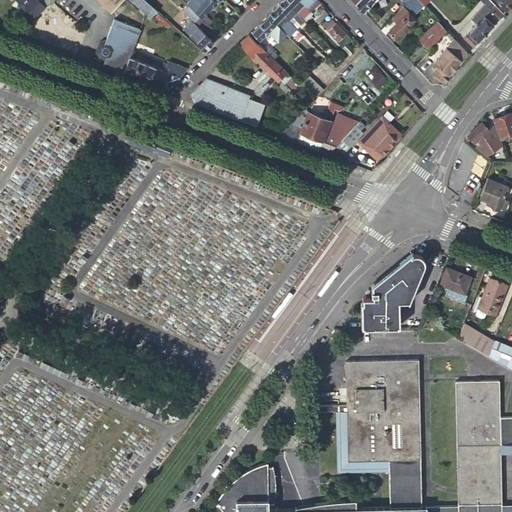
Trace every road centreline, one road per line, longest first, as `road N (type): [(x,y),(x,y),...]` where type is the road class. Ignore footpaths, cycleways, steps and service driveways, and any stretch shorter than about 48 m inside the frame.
road 1 (secondary): [(404,210),(166,117)]
road 2 (residential): [(404,210),(293,351)]
road 3 (secondary): [(166,117),(0,52)]
road 4 (residential): [(457,125),(334,0)]
road 5 (residential): [(266,0),(179,91),(166,117)]
